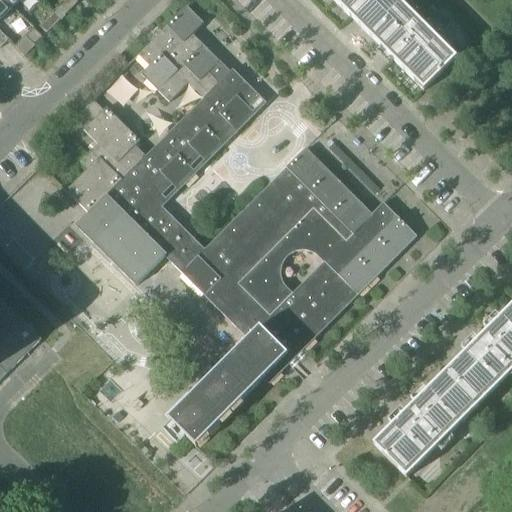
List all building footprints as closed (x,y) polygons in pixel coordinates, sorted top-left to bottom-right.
[(0,0),(0,21),(13,9),(4,0),(0,0)] [(4,0),(13,9),(21,0),(4,0)] [(67,0),(57,10),(64,17),(78,3),(74,0),(67,0)] [(331,0),(351,20),(424,92),(456,60),(396,0),(331,0)] [(98,146),(80,163),(88,171),(66,193),(88,215),(76,228),(135,287),(165,258),(247,340),(168,420),(196,448),(264,380),(269,385),(358,296),(416,238),(383,205),(372,216),(306,150),(259,197),(205,251),(162,209),(238,133),(266,104),(233,71),(219,84),(209,73),(220,62),(192,35),(203,24),(187,7),(138,56),(149,67),(141,75),(169,103),(188,84),(204,99),(146,158),(136,147),(140,142),(107,109),(104,112),(93,101),(84,110),(95,121),(84,132),(98,146)] [(423,15),(429,22),(436,15),(429,8),(423,15)] [(40,28),(46,35),(60,21),(53,14),(40,28)] [(34,30),(26,38),(34,45),(41,38),(34,30)] [(0,49),(8,41),(0,32),(0,49)] [(0,381),(41,340),(0,299),(0,381)] [(479,406),(511,373),(511,306),(373,446),(406,480),(479,406)]
